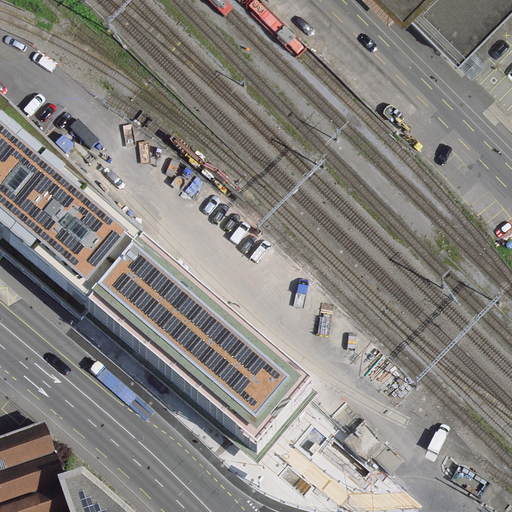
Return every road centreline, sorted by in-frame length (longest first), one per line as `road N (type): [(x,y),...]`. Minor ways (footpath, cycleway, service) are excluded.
road 1 (primary): [(0,322),(210,511)]
road 2 (residential): [(511,178),(333,0)]
